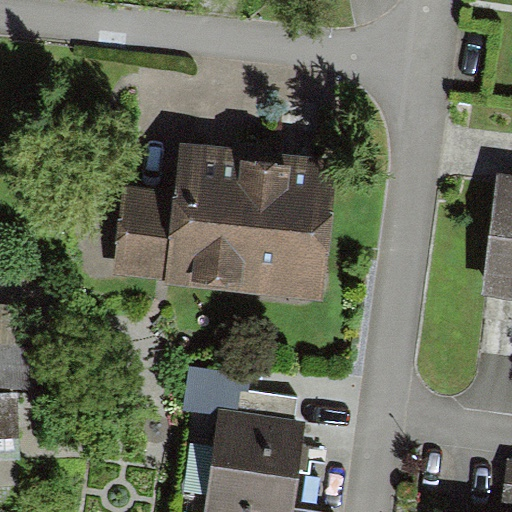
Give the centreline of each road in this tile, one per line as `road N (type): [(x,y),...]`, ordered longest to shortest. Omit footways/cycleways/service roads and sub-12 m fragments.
road 1 (residential): [(426,64),(368,511)]
road 2 (residential): [(426,64),(0,9)]
